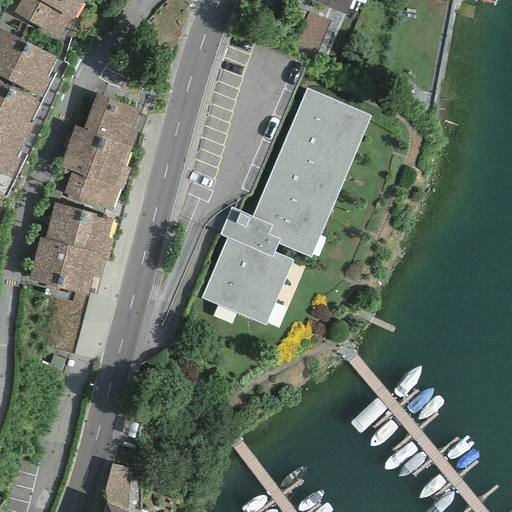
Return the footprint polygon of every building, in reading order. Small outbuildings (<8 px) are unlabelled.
[(98,0),(10,0),(4,11),(69,49),(98,0)] [(311,0),(344,13),(349,0),(311,0)] [(328,22),(308,14),(293,51),(313,59),(328,22)] [(67,71),(7,47),(0,63),(0,182),(19,190),(67,71)] [(366,119),(306,94),(254,219),(232,210),(220,238),(227,241),(204,299),(262,323),(287,264),(268,256),(274,241),(309,255),(366,119)] [(137,113),(98,99),(84,135),(75,131),(62,166),(73,170),(64,195),(110,212),(118,191),(121,192),(128,172),(123,171),(136,134),(130,132),(137,113)] [(110,222),(54,207),(44,243),(40,242),(29,282),(84,297),(90,276),(96,277),(101,259),(106,260),(110,244),(105,243),(110,222)] [(45,337),(73,347),(84,315),(56,305),(45,337)] [(107,492),(107,508),(105,511),(125,511),(128,471),(114,467),(107,492)]
